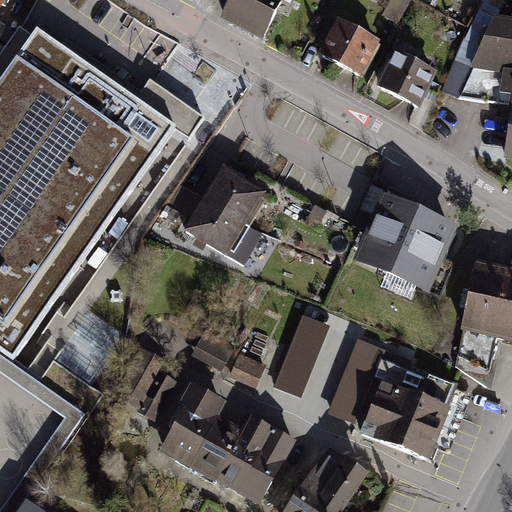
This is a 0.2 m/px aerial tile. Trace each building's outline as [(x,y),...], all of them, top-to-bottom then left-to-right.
[(0,0),(0,16),(9,0),(0,0)] [(228,0),(219,19),(262,39),(281,0),(228,0)] [(504,73),(511,74),(511,22),(495,19),(470,71),(503,77),(504,73)] [(375,44),(327,21),(311,55),(358,78),(375,44)] [(45,38),(39,34),(35,39),(20,29),(0,57),(0,352),(15,362),(19,356),(178,131),(191,141),(205,121),(152,83),(143,95),(66,42),(61,49),(45,38)] [(434,77),(388,55),(371,89),(417,111),(434,77)] [(511,74),(504,73),(503,77),(499,98),(511,99),(511,104),(502,162),(511,164),(511,74)] [(218,172),(200,203),(244,229),(262,198),(218,172)] [(453,231),(376,198),(348,263),(425,296),(453,231)] [(223,264),(244,229),(200,203),(179,239),(223,264)] [(511,273),(475,265),(460,335),(462,336),(496,343),(511,346),(511,273)] [(302,318),(273,390),(301,401),(330,329),(302,318)] [(233,352),(203,336),(191,358),(222,374),(233,352)] [(496,343),(462,336),(455,369),(464,374),(489,379),(496,343)] [(327,417),(362,431),(359,439),(429,467),(435,452),(449,457),(472,401),(455,394),(457,388),(429,376),(427,380),(408,372),(411,364),(357,342),(327,417)] [(137,415),(155,425),(177,385),(160,375),(167,364),(140,349),(113,398),(139,412),(137,415)] [(20,511),(26,504),(29,500),(87,417),(33,379),(0,356),(0,374),(66,421),(1,511),(20,511)] [(239,356),(229,380),(255,391),(266,368),(239,356)] [(189,473),(218,420),(226,406),(188,385),(176,407),(183,411),(158,456),(189,473)] [(213,486),(214,485),(242,434),(218,420),(189,473),(213,486)] [(237,497),(273,433),(250,420),(242,434),(214,485),(237,497)] [(273,433),(237,497),(260,509),(295,445),(273,433)] [(286,511),(311,511),(345,464),(328,452),(286,511)] [(345,511),(368,480),(345,464),(311,511),(345,511)]
